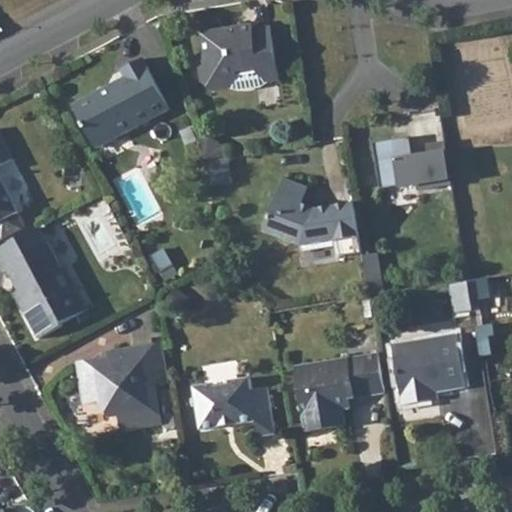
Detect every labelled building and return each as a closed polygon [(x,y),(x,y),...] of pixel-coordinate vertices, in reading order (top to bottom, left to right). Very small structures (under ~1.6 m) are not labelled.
[(207,60),(202,68),(204,83),(215,92),(228,90),(239,93),(260,90),(269,84),(278,83),(271,31),(253,33),(253,28),(204,34),(207,60)] [(84,103),(75,109),(97,152),(171,112),(144,62),(124,73),(129,85),(102,100),(99,95),(84,103)] [(197,140),(203,160),(223,156),(222,147),(205,137),(197,140)] [(397,138),(372,142),(379,188),(415,183),(416,190),(451,184),(444,142),(425,145),(426,153),(411,156),(408,137),(397,138)] [(0,222),(15,214),(0,185),(0,167),(12,161),(0,139),(0,222)] [(361,253),(352,204),(314,211),(299,205),(305,188),(282,180),(263,234),(300,248),(334,242),(337,256),(361,253)] [(38,229),(0,248),(0,270),(2,273),(5,271),(12,283),(17,280),(22,290),(17,293),(13,295),(37,341),(63,328),(61,326),(89,311),(65,269),(61,270),(38,229)] [(17,280),(12,283),(17,293),(22,290),(17,280)] [(467,282),(450,285),(454,310),(473,306),(469,282),(467,282)] [(430,401),(429,393),(436,392),(465,387),(456,335),(392,346),(402,406),(430,401)] [(169,382),(163,345),(109,354),(111,365),(105,365),(101,363),(78,367),(85,406),(99,403),(100,410),(111,419),(119,417),(122,432),(161,426),(154,385),(169,382)] [(379,352),(295,367),(306,433),(332,429),(345,427),(342,413),(349,412),(347,401),(385,395),(379,352)] [(201,433),(219,430),(218,425),(238,422),(238,427),(255,425),(257,439),(274,436),(267,390),(250,393),(247,380),(227,383),(228,387),(214,390),(214,385),(193,389),(201,433)] [(436,392),(429,393),(430,401),(438,400),(436,392)]
